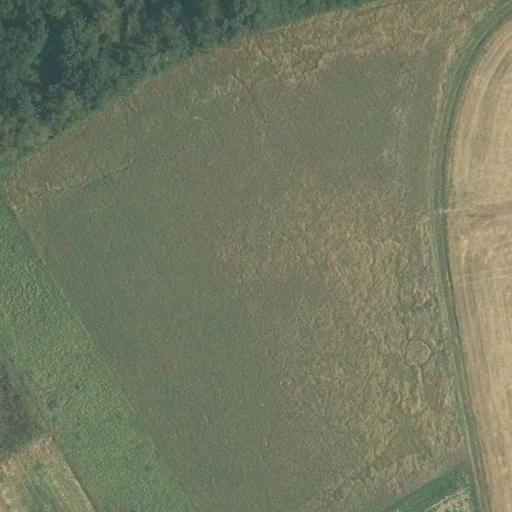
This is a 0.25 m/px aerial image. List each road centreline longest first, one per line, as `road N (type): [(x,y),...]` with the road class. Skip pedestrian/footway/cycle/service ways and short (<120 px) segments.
road 1 (track): [(511,12),(469,57),(440,149),(438,238),(488,511)]
road 2 (track): [(323,0),(129,74),(0,155)]
